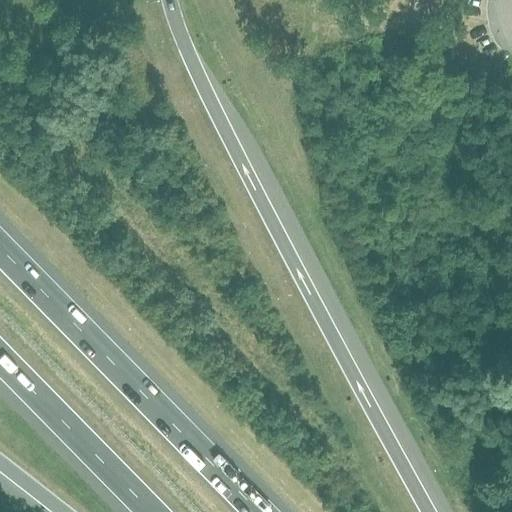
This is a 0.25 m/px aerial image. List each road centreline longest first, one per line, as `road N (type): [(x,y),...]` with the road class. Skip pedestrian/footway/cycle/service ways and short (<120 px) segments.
road 1 (motorway): [(429,511),(219,119),(167,0)]
road 2 (motorway): [(261,511),(0,247)]
road 3 (motorway): [(0,357),(151,511)]
